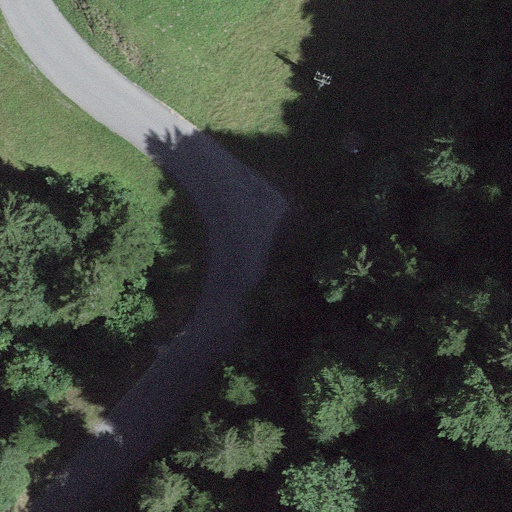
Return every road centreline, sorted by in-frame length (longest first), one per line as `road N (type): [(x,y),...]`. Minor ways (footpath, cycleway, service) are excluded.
road 1 (unclassified): [(53,511),(212,324),(230,291),(230,243),(212,201),(171,154),(60,58),(20,0)]
road 2 (track): [(230,291),(297,317),(308,346),(273,453),(268,511)]
